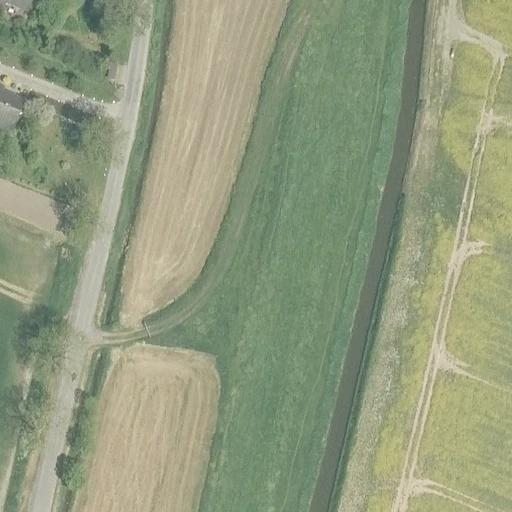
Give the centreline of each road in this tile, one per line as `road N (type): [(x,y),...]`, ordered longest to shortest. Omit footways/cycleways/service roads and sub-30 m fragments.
road 1 (tertiary): [(147,0),(129,119),(41,511)]
road 2 (track): [(81,333),(111,343),(167,327),(205,289),(289,63),(328,0)]
road 3 (track): [(441,125),(453,0)]
